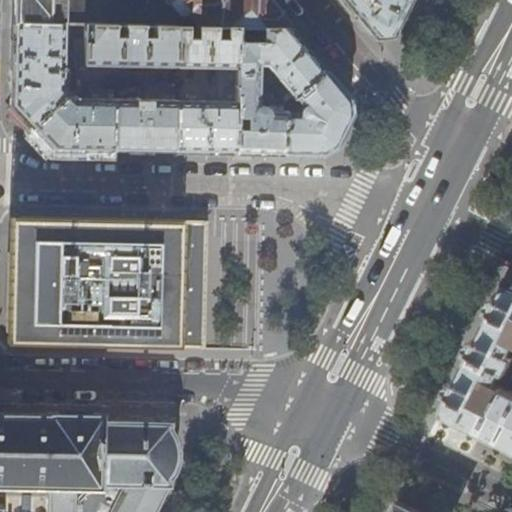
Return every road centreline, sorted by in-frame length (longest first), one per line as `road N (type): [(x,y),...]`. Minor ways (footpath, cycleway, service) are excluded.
road 1 (residential): [(424,205),(0,183)]
road 2 (residential): [(0,381),(226,385),(322,408)]
road 3 (primary): [(322,408),(424,205)]
road 4 (residential): [(322,408),(511,502)]
road 5 (residential): [(447,160),(312,0)]
road 6 (primary): [(447,160),(511,32)]
